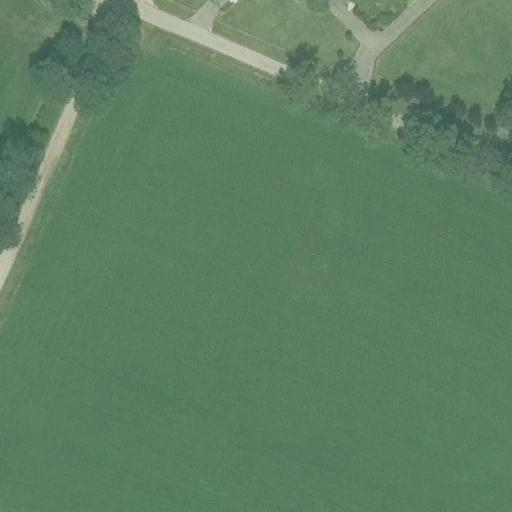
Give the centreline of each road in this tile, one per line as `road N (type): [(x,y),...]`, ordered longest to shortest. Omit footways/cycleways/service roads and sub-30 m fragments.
road 1 (unclassified): [(511,174),(107,0)]
road 2 (track): [(0,269),(117,5)]
